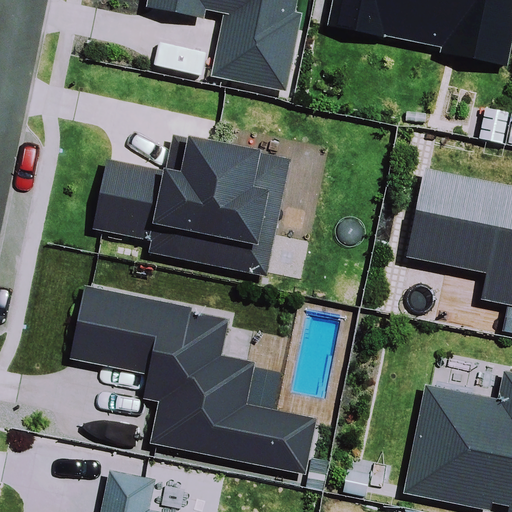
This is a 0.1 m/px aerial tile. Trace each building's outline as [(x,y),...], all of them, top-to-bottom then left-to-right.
[(288,21),(292,0),(146,0),(144,13),(198,23),(200,14),(223,19),(210,80),(279,94),(294,22),(288,21)] [(511,0),(333,0),(327,30),(440,52),(438,60),(501,72),(511,15),(511,0)] [(162,178),(103,166),(90,233),(150,245),(148,256),(261,278),(284,165),(169,142),(162,178)] [(511,196),(422,177),(403,260),(483,277),(478,302),(511,309),(511,196)] [(226,323),(82,295),(69,363),(145,378),(139,403),(156,406),(148,447),(300,478),(310,426),(268,418),(277,377),(245,371),(246,368),(218,363),(226,323)] [(423,394),(402,495),(486,511),(511,511),(511,380),(500,378),(494,409),(423,394)] [(143,511),(149,485),(107,477),(100,511),(143,511)]
